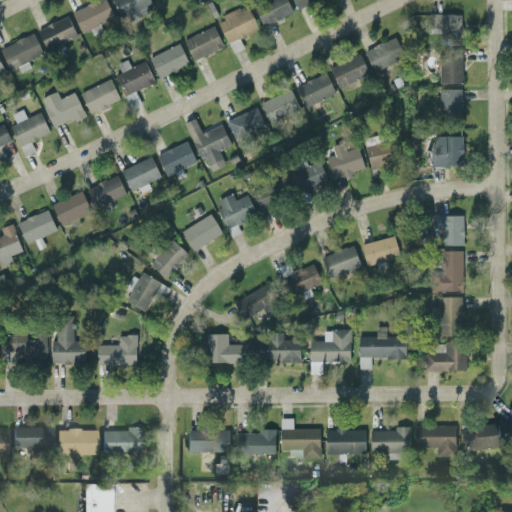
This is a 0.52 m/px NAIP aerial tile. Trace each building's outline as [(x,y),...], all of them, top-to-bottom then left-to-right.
[(113,17),(105,0),(92,0),(71,10),(81,32),(113,17)] [(151,3),(149,0),(111,0),(120,18),(151,3)] [(261,0),(252,4),(261,25),(292,12),(286,0),(261,0)] [(291,0),(295,8),(314,0),(291,0)] [(225,41),(257,29),(248,7),(238,11),(237,7),(220,14),(223,20),(218,22),(225,41)] [(460,34),(460,13),(428,13),(428,34),(460,34)] [(76,35),(67,14),(36,29),(46,49),(76,35)] [(193,58),(222,46),(213,25),(184,37),(193,58)] [(0,44),(0,47),(8,70),(18,67),(19,70),(29,67),(27,59),(41,53),(34,33),(0,44)] [(363,50),(372,71),(403,56),(394,35),(363,50)] [(158,77),(188,63),(178,42),(148,56),(158,77)] [(368,73),(358,52),(328,66),(338,87),(368,73)] [(461,53),(439,53),(440,82),(462,82),(461,53)] [(116,62),(120,72),(115,73),(123,94),(153,83),(145,60),(129,65),(127,59),(116,62)] [(333,92),(324,71),(294,85),(304,106),(333,92)] [(119,98),(109,77),(79,91),(89,112),(119,98)] [(439,87),(438,112),(460,112),(461,88),(439,87)] [(260,99),(267,120),(298,110),(291,89),(260,99)] [(39,97),(52,126),(72,117),(74,120),(84,115),(73,90),(59,97),(55,90),(39,97)] [(265,126),(255,105),(225,120),(234,140),(265,126)] [(39,111),(25,117),(21,108),(11,113),(15,122),(9,124),(23,155),(34,150),(29,140),(49,132),(39,111)] [(221,123),(200,132),(194,117),(184,121),(199,159),(204,157),(210,170),(224,164),(218,149),(229,144),(221,123)] [(0,144),(10,140),(3,123),(0,124),(0,144)] [(369,168),(398,161),(393,139),(381,142),(379,133),(362,138),(369,168)] [(462,135),(432,135),(431,165),(461,166),(462,135)] [(155,154),(165,175),(196,161),(185,139),(155,154)] [(325,157),(332,178),(363,167),(356,146),(325,157)] [(129,190),(137,186),(139,190),(148,186),(146,182),(159,176),(150,155),(120,169),(129,190)] [(327,181),(318,159),(287,172),(296,193),(327,181)] [(85,187),(94,207),(125,193),(116,173),(85,187)] [(259,207),(288,192),(280,176),(251,191),(259,207)] [(59,224),(90,210),(80,189),(50,204),(59,224)] [(229,237),(240,232),(236,222),(255,214),(246,193),(234,198),(232,192),(214,199),(229,237)] [(16,221),(24,242),(33,239),(36,248),(42,245),(38,236),(55,229),(47,208),(16,221)] [(221,234),(210,213),(180,229),(190,249),(221,234)] [(462,213),(431,214),(431,228),(441,228),(442,244),(462,243),(462,213)] [(9,254),(21,250),(11,222),(0,226),(0,230),(1,233),(0,233),(0,266),(12,261),(9,254)] [(366,264),(398,255),(392,234),(360,243),(366,264)] [(149,263),(165,278),(187,253),(171,238),(149,263)] [(360,265),(352,243),(320,255),(328,276),(360,265)] [(440,249),(440,270),(426,270),(426,289),(461,290),(462,250),(440,249)] [(293,295),(320,282),(311,261),(283,274),(293,295)] [(144,310),(159,283),(140,273),(125,300),(144,310)] [(279,304),(265,282),(233,301),(242,317),(260,306),(264,313),(279,304)] [(461,296),(438,296),(438,334),(461,334),(461,296)] [(84,339),(72,339),(72,314),(55,314),(55,339),(51,339),(51,362),(83,362),(84,339)] [(349,328),(322,329),(322,339),(308,339),(309,361),(349,361),(349,328)] [(3,350),(26,350),(26,361),(45,362),(46,331),(37,331),(37,338),(25,338),(26,333),(3,332),(3,350)] [(299,361),(299,338),(281,338),(281,331),(268,332),(268,339),(253,340),(253,361),(299,361)] [(227,333),(205,332),(204,361),(245,362),(246,343),(226,343),(227,333)] [(96,364),(135,364),(135,334),(117,334),(117,343),(96,344),(96,364)] [(405,357),(404,335),(380,335),(357,335),(358,369),(370,368),(369,357),(405,357)] [(425,370),(465,369),(464,340),(444,341),(444,352),(424,352),(425,370)] [(443,351),(443,343),(429,343),(429,351),(443,351)] [(319,427),(292,427),(291,417),(279,417),(279,449),(287,448),(287,457),(319,457),(319,427)] [(454,424),(414,425),(415,445),(436,445),(436,455),(455,455),(454,424)] [(461,426),(462,449),(501,448),(500,424),(461,426)] [(369,429),(369,450),(386,450),(385,458),(398,458),(398,451),(408,451),(408,425),(394,425),(394,429),(369,429)] [(103,432),(103,454),(143,453),(143,427),(126,428),(126,431),(103,432)] [(53,428),(13,428),(13,449),(53,450),(53,428)] [(228,428),(187,429),(188,453),(228,453),(228,428)] [(273,428),(258,428),(258,432),(234,432),(235,455),(274,455),(273,428)] [(364,428),(325,428),(325,452),(363,453),(364,428)] [(98,430),(58,430),(59,462),(80,461),(79,456),(98,456),(98,430)] [(0,455),(8,456),(8,432),(0,431),(0,455)] [(113,511),(113,484),(84,485),(84,511),(113,511)]
